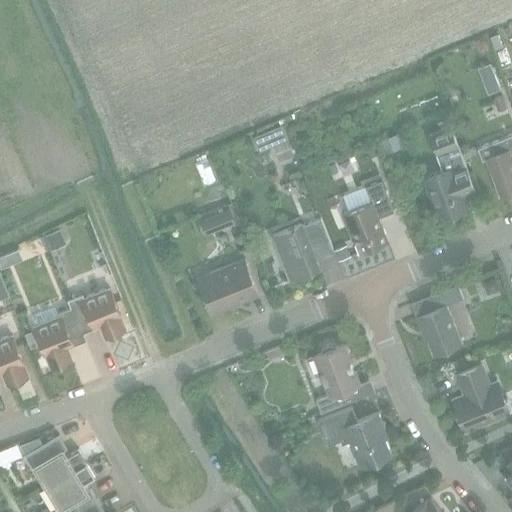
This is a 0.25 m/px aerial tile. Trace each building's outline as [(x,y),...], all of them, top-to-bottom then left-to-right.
[(469,174),(457,144),(450,125),(428,134),(442,169),(423,177),(438,218),(468,207),(457,178),(469,174)] [(399,131),(379,140),(384,153),(404,145),(399,131)] [(511,133),(477,147),(481,159),(485,158),(499,195),(511,189),(511,133)] [(370,200),(342,211),(358,251),(383,241),(386,235),(378,216),(393,210),(384,188),(368,194),(370,200)] [(200,220),(205,231),(232,220),(228,209),(200,220)] [(272,234),(290,278),(318,267),(315,257),(319,256),(318,253),(332,247),(320,217),(301,224),(301,223),(272,234)] [(59,228),(46,233),(52,248),(65,242),(59,228)] [(18,247),(0,254),(0,264),(1,266),(23,257),(18,247)] [(198,280),(209,308),(238,297),(239,301),(258,293),(245,257),(208,272),(210,276),(198,280)] [(0,271),(0,296),(8,294),(0,271)] [(495,277),(482,282),(486,293),(499,288),(495,277)] [(417,314),(433,353),(461,342),(446,304),(463,297),(457,283),(429,294),(435,307),(417,314)] [(69,299),(71,305),(82,332),(95,326),(95,325),(99,323),(104,335),(125,327),(120,315),(120,314),(115,302),(109,287),(83,297),(81,294),(69,299)] [(85,338),(82,332),(71,305),(58,311),(59,314),(34,325),(41,343),(45,353),(50,365),(71,357),(65,344),(72,342),(72,343),(85,338)] [(0,370),(2,370),(7,382),(28,374),(23,362),(16,345),(12,334),(0,338),(0,370)] [(315,398),(320,411),(356,398),(351,385),(358,382),(343,343),(314,355),(329,392),(315,398)] [(280,344),(266,350),(269,358),(284,353),(280,344)] [(453,398),(465,428),(509,411),(497,380),(489,384),(481,364),(457,373),(464,393),(453,398)] [(349,440),(360,465),(391,453),(380,428),(384,426),(378,411),(357,420),(351,405),(317,418),(327,444),(340,439),(342,443),(349,440)] [(36,464),(47,484),(86,461),(78,447),(66,455),(62,449),(66,447),(58,434),(25,454),(32,466),(36,464)] [(56,506),(59,511),(73,511),(96,499),(89,487),(86,489),(82,483),(94,475),(86,461),(47,484),(59,504),(56,506)] [(409,511),(442,511),(430,497),(425,500),(409,511)] [(101,511),(103,511),(96,499),(73,511),(116,511),(115,511),(101,511)]
